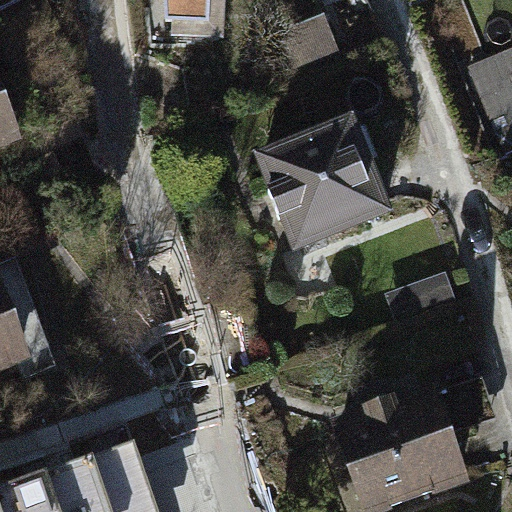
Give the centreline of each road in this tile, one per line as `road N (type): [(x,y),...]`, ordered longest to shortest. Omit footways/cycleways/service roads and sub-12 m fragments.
road 1 (residential): [(104,0),(248,511)]
road 2 (track): [(392,0),(511,347)]
